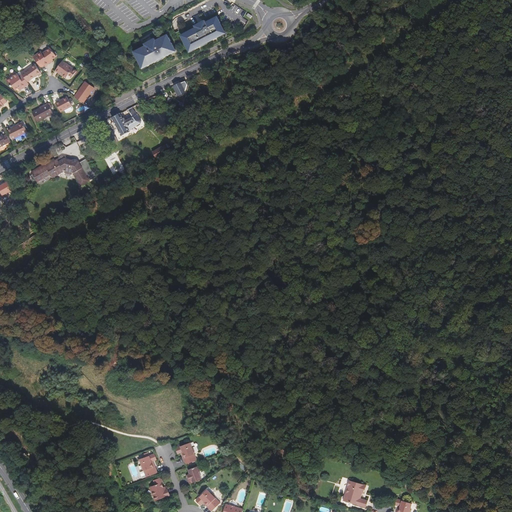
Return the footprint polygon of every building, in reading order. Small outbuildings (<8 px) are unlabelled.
[(182,36),(184,41),(185,41),(188,46),(187,47),(189,52),(194,49),(195,50),(202,46),(202,45),(208,42),(208,43),(221,36),(221,35),(226,33),(223,28),(220,23),(220,22),(218,17),(213,20),(213,19),(206,23),(205,21),(201,23),(202,24),(200,26),(199,24),(198,23),(197,24),(195,26),(196,28),(186,33),(187,34),(182,36)] [(139,49),(140,50),(135,52),(137,57),(138,57),(140,62),(142,67),(147,65),(148,66),(158,61),(157,60),(163,57),(163,58),(171,54),(171,53),(176,51),(172,43),(171,43),(170,41),(171,41),(168,35),(163,38),(163,37),(156,40),(155,38),(151,40),(152,42),(150,44),(149,42),(148,41),(147,42),(148,42),(145,44),(146,45),(139,49)] [(56,56),(50,48),(42,54),(41,52),(33,57),(41,68),(45,65),(45,66),(49,63),(49,62),(52,60),(56,56)] [(77,71),(62,61),(56,70),(66,78),(69,75),(70,73),(73,76),(77,71)] [(41,73),(35,64),(25,71),(24,71),(21,73),(22,74),(27,82),(28,82),(37,75),(38,76),(41,73)] [(27,82),(22,74),(19,76),(17,74),(7,81),(11,87),(12,86),(15,90),(18,88),(21,86),(23,89),(26,86),(24,84),(27,82)] [(184,81),(181,83),(174,86),(179,96),(186,92),(185,91),(187,87),(184,81)] [(94,88),(85,82),(75,97),(84,103),(94,88)] [(72,106),(67,97),(56,103),(61,112),(72,106)] [(51,108),(48,104),(48,103),(44,105),(45,106),(32,112),(37,122),(53,114),(51,108)] [(133,118),(126,121),(124,118),(123,119),(120,114),(112,118),(114,122),(111,123),(115,130),(118,128),(122,136),(130,132),(129,131),(140,123),(141,121),(132,107),(128,109),(133,118)] [(28,132),(23,122),(17,125),(17,126),(12,129),(12,128),(8,130),(13,139),(28,132)] [(7,135),(3,136),(3,135),(0,136),(0,147),(11,142),(7,135)] [(171,149),(167,143),(153,152),(157,158),(171,149)] [(97,177),(87,159),(79,163),(79,162),(78,162),(78,161),(77,161),(76,161),(76,160),(75,160),(74,160),(73,160),(73,161),(72,161),(63,159),(60,160),(59,159),(52,163),(51,161),(31,172),(37,182),(57,171),(58,173),(61,173),(63,172),(62,171),(74,174),(81,186),(97,177)] [(17,196),(10,185),(5,188),(10,198),(14,196),(15,197),(17,196)] [(192,447),(191,442),(176,448),(178,454),(182,452),(183,452),(184,453),(183,454),(184,457),(184,458),(186,464),(197,460),(194,452),(195,451),(194,448),(192,447)] [(144,458),(140,459),(142,464),(141,465),(143,469),(144,469),(147,477),(158,473),(155,466),(153,463),(152,463),(152,461),(157,459),(155,454),(149,456),(148,452),(142,455),(144,458)] [(200,471),(198,466),(189,470),(190,474),(188,475),(189,477),(188,477),(190,484),(202,479),(199,471),(200,471)] [(156,485),(150,487),(155,501),(170,495),(168,489),(166,490),(165,490),(164,487),(163,487),(162,483),(160,478),(154,480),(156,485)] [(343,501),(366,507),(368,501),(360,498),(362,495),(360,494),(360,492),(362,493),(363,493),(364,490),(365,490),(366,485),(349,480),(348,486),(349,486),(347,494),(345,494),(343,501)] [(211,493),(207,490),(196,500),(200,505),(204,502),(204,501),(206,502),(205,503),(208,506),(207,506),(212,511),(221,503),(215,497),(215,496),(212,493),(211,493)] [(411,508),(412,503),(397,499),(395,505),(400,506),(401,506),(400,508),(399,508),(398,511),(397,511),(410,511),(411,509),(411,508)]
